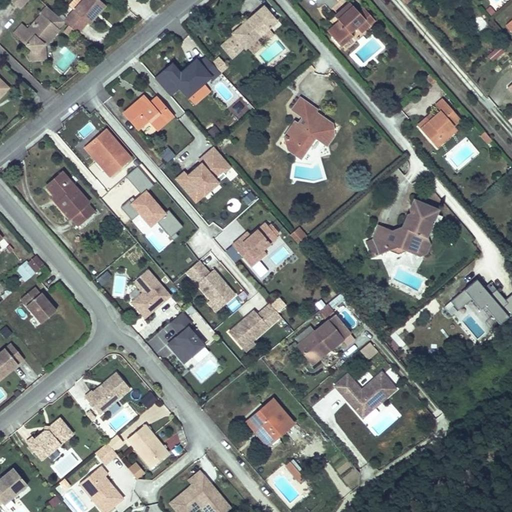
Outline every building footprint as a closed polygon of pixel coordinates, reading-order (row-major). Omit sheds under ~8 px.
[(106,3),(102,0),(81,0),(74,8),(64,19),(65,19),(70,24),(76,29),(78,31),(88,20),(89,22),(97,13),(99,11),(106,3)] [(20,36),(31,46),(37,51),(44,43),(43,41),(45,38),(48,41),(60,29),(58,27),(65,19),(64,19),(47,4),(40,12),(41,13),(20,36)] [(494,10),(490,5),(485,9),(490,14),(494,10)] [(233,35),(221,45),(230,57),(242,46),(244,49),(247,47),(255,39),(260,35),(267,29),(276,21),(263,6),(247,20),(242,24),(231,34),(233,35)] [(345,13),(337,20),(338,21),(326,31),(339,46),(351,36),(348,33),(355,27),(364,19),(358,13),(352,6),(345,13)] [(364,19),(355,27),(360,33),(374,20),(363,8),(358,13),(364,19)] [(334,16),(337,20),(345,13),(342,9),(334,16)] [(76,29),(70,24),(66,28),(72,34),(76,29)] [(271,34),(267,29),(260,35),(265,40),(271,34)] [(37,51),(31,46),(31,59),(47,58),(47,43),(48,41),(45,38),(43,41),(44,43),(37,51)] [(252,52),(260,45),(255,39),(247,47),(252,52)] [(505,53),(499,45),(488,55),(494,62),(505,53)] [(196,59),(181,72),(184,75),(199,63),(196,59)] [(220,60),(215,65),(219,70),(221,71),(226,67),(220,60)] [(184,75),(181,72),(173,79),(188,97),(189,95),(204,82),(211,77),(199,63),(184,75)] [(424,76),(429,82),(433,78),(429,73),(424,76)] [(0,96),(9,87),(0,78),(0,96)] [(204,82),(189,95),(195,103),(210,90),(204,82)] [(143,96),(140,98),(146,105),(149,103),(143,96)] [(146,105),(140,98),(123,113),(137,129),(148,119),(156,129),(171,116),(156,97),(149,103),(146,105)] [(432,116),(419,127),(433,142),(451,126),(460,118),(442,97),(436,102),(441,108),(432,116)] [(293,122),(284,135),(292,141),(286,149),(299,158),(314,137),(325,145),(332,134),(326,130),(331,123),(314,111),(315,109),(299,98),(291,110),(301,117),(296,124),(293,122)] [(417,124),(419,127),(432,116),(430,113),(417,124)] [(221,131),(214,124),(208,130),(215,137),(221,131)] [(451,126),(433,142),(436,146),(454,130),(451,126)] [(105,129),(86,145),(98,158),(99,157),(106,165),(102,169),(109,177),(130,159),(105,129)] [(492,139),(484,131),(481,134),(488,142),(492,139)] [(292,141),(284,135),(286,149),(292,141)] [(86,145),(84,147),(102,169),(106,165),(99,157),(98,158),(86,145)] [(176,154),(168,146),(160,152),(168,161),(176,154)] [(201,161),(187,173),(184,170),(175,177),(197,202),(206,195),(204,193),(219,180),(226,175),(224,172),(230,167),(215,149),(213,147),(199,159),(201,161)] [(127,176),(141,193),(131,201),(151,226),(158,220),(171,235),(173,238),(177,235),(175,232),(179,228),(182,226),(168,209),(165,211),(147,189),(153,185),(138,167),(133,171),(127,176)] [(46,186),(54,196),(58,201),(56,203),(69,218),(70,218),(77,225),(93,211),(87,204),(87,203),(62,173),(46,186)] [(378,254),(388,250),(395,247),(404,251),(408,252),(417,249),(425,253),(429,245),(426,238),(431,225),(439,207),(412,196),(401,225),(406,227),(403,233),(398,234),(377,225),(371,238),(378,254)] [(139,214),(133,219),(140,229),(146,224),(139,214)] [(265,223),(250,236),(243,242),(239,239),(233,244),(251,266),(258,260),(255,256),(262,250),(277,237),(265,223)] [(299,228),(291,235),(298,244),(307,237),(299,228)] [(243,242),(250,236),(247,232),(239,239),(243,242)] [(258,260),(266,254),(262,250),(255,256),(258,260)] [(212,252),(204,257),(211,268),(219,263),(212,252)] [(116,264),(119,267),(132,257),(129,253),(116,264)] [(35,256),(27,262),(36,272),(43,266),(35,256)] [(132,257),(119,267),(132,282),(144,271),(132,257)] [(234,295),(227,286),(225,288),(221,283),(223,281),(213,270),(209,273),(198,261),(186,272),(210,300),(212,298),(220,308),(234,295)] [(112,276),(107,270),(97,278),(102,284),(112,276)] [(144,318),(169,296),(147,270),(133,281),(142,293),(131,303),(144,318)] [(480,308),(483,305),(499,324),(509,316),(511,313),(511,293),(505,299),(490,281),(484,286),(477,278),(450,300),(458,310),(472,298),(480,308)] [(34,287),(20,298),(41,323),(56,310),(41,292),(40,293),(34,287)] [(345,299),(340,293),(327,303),(332,309),(345,299)] [(220,308),(212,298),(210,300),(207,302),(216,311),(220,308)] [(332,309),(327,303),(317,312),(320,315),(324,311),(326,314),(332,309)] [(252,341),(280,317),(269,304),(257,315),(254,311),(242,321),(243,322),(238,326),(237,325),(228,332),(241,347),(250,339),(251,341),(252,341)] [(324,320),(334,311),(332,309),(326,314),(324,311),(320,315),(324,320)] [(184,311),(180,314),(171,322),(181,333),(167,345),(184,364),(207,344),(190,325),(193,322),(184,311)] [(297,345),(308,359),(312,364),(339,343),(352,332),(336,313),(297,345)] [(0,331),(4,338),(11,334),(6,325),(0,328),(0,331)] [(244,351),(254,343),(252,341),(251,341),(250,339),(241,347),(244,351)] [(367,359),(378,350),(369,340),(359,349),(367,359)] [(0,378),(24,359),(11,343),(0,352),(0,378)] [(92,390),(84,396),(99,414),(104,410),(115,400),(130,388),(116,372),(103,383),(104,384),(100,388),(99,386),(93,391),(92,390)] [(334,385),(362,418),(374,407),(373,405),(379,399),(381,401),(395,389),(381,373),(361,390),(347,374),(334,385)] [(151,392),(141,401),(147,407),(157,398),(151,392)] [(272,399),(250,418),(271,443),(293,424),(272,399)] [(373,405),(374,407),(381,401),(379,399),(373,405)] [(96,417),(88,407),(84,410),(92,420),(96,417)] [(32,436),(26,442),(41,460),(72,433),(59,418),(49,426),(49,431),(44,430),(34,438),(32,436)] [(271,443),(250,418),(246,421),(267,446),(271,443)] [(168,453),(144,425),(127,439),(151,468),(168,453)] [(124,441),(118,433),(108,442),(114,449),(124,441)] [(114,449),(108,442),(96,451),(107,464),(118,455),(114,449)] [(136,461),(128,467),(137,478),(145,471),(136,461)] [(297,470),(290,461),(285,465),(292,473),(297,470)] [(101,466),(79,483),(102,511),(106,511),(123,499),(113,487),(111,489),(108,485),(110,483),(105,477),(108,474),(101,466)] [(11,498),(27,484),(13,468),(3,476),(3,477),(2,477),(2,478),(2,479),(2,480),(2,481),(3,481),(0,482),(0,502),(2,501),(9,495),(11,498)] [(292,473),(298,480),(303,476),(297,470),(292,473)] [(205,511),(208,511),(224,500),(215,489),(213,491),(210,488),(212,486),(200,471),(187,481),(191,485),(169,503),(176,511),(192,511),(200,505),(203,509),(205,511)] [(71,485),(64,477),(58,483),(64,491),(71,485)] [(52,493),(46,501),(54,506),(59,499),(52,493)] [(4,504),(11,498),(9,495),(2,501),(4,504)] [(224,511),(230,508),(224,500),(208,511),(224,511)]
